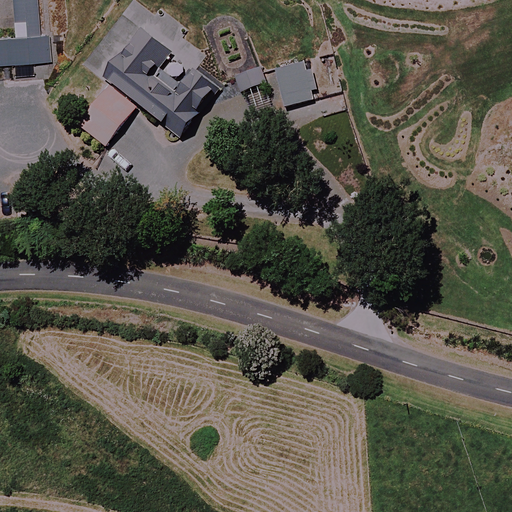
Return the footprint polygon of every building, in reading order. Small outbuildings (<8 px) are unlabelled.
[(0,66),(53,62),(51,35),(42,36),(39,0),(14,0),(15,7),(0,8),(0,66)] [(172,54),(144,31),(107,78),(182,138),(220,90),(197,71),(176,96),(153,78),(172,54)] [(313,70),(308,71),(306,64),(277,72),(287,110),(308,105),(317,102),(315,95),(319,94),(313,70)] [(242,95),(255,90),(259,100),(271,96),(268,86),(271,85),(266,70),(237,81),(242,95)] [(137,111),(110,90),(82,127),(109,147),(137,111)] [(345,110),(342,97),(322,102),(325,114),(345,110)]
